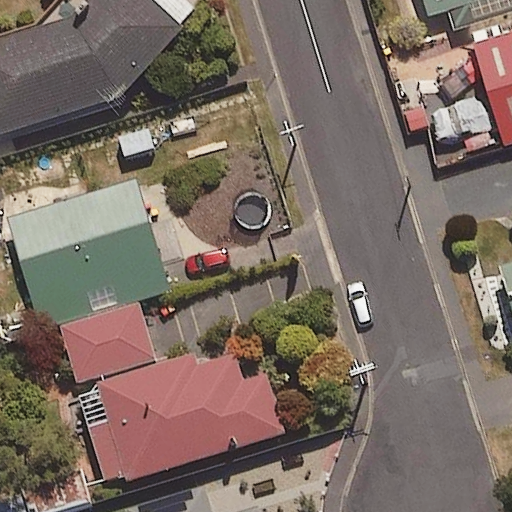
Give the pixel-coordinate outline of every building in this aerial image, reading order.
[(0,135),(121,87),(197,8),(189,0),(79,0),(66,12),(0,35),(0,135)] [(511,0),(424,0),(429,14),(442,10),(446,23),(511,3),(511,0)] [(503,141),(511,138),(511,22),(472,35),(503,141)] [(66,316),(141,297),(174,289),(146,180),(10,214),(37,323),(66,316)] [(511,302),(511,259),(500,264),(511,302)] [(106,478),(284,433),(267,366),(244,372),(238,348),(193,359),(191,352),(157,360),(141,297),(66,316),(82,379),(106,478)] [(0,511),(41,511),(92,495),(81,465),(0,493),(0,511)]
